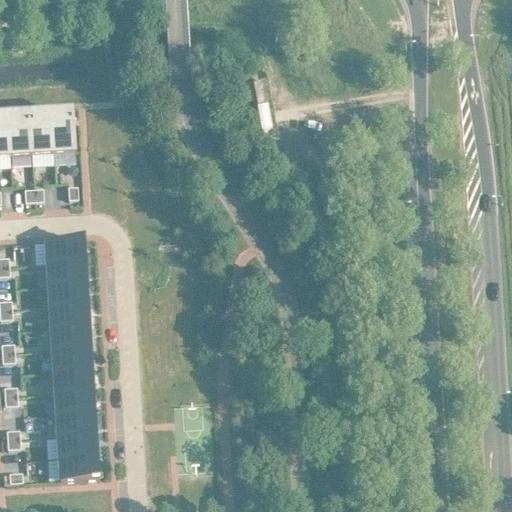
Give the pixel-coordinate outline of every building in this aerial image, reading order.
[(257,81),(262,105),(272,103),(267,79),(257,81)] [(262,105),(266,129),(276,127),(273,109),(272,103),(262,105)] [(78,115),(55,116),(58,154),(80,153),(78,115)] [(58,154),(55,116),(34,117),(36,156),(58,154)] [(34,117),(12,119),(14,157),(36,156),(34,117)] [(0,119),(0,157),(14,157),(12,119),(0,119)] [(85,187),(76,187),(76,200),(86,200),(85,187)] [(48,189),(38,190),(39,203),(49,202),(48,189)] [(39,203),(38,190),(28,190),(29,203),(39,203)] [(50,243),(52,266),(90,264),(89,241),(50,243)] [(1,259),(2,269),(15,268),(14,259),(1,259)] [(52,266),(53,288),(91,285),(90,264),(52,266)] [(15,268),(2,269),(2,279),(15,278),(15,268)] [(91,285),(53,288),(54,309),(93,307),(91,285)] [(4,312),(18,311),(17,302),(4,302),(4,312)] [(54,309),(55,331),(94,328),(93,307),(54,309)] [(18,321),(18,311),(4,312),(5,322),(18,321)] [(55,331),(57,352),(95,350),(94,328),(55,331)] [(7,346),(7,355),(20,355),(20,345),(7,346)] [(95,350),(57,352),(58,374),(97,372),(95,350)] [(20,355),(7,355),(8,365),(21,364),(20,355)] [(58,374),(59,395),(98,393),(97,372),(58,374)] [(9,389),(10,398),(23,398),(22,388),(9,389)] [(98,393),(59,395),(61,417),(99,415),(98,393)] [(23,398),(10,398),(10,408),(23,407),(23,398)] [(100,436),(99,415),(61,417),(62,439),(100,436)] [(12,442),(25,441),(25,431),(12,432),(12,442)] [(100,436),(62,439),(63,460),(102,458),(100,436)] [(26,451),(25,441),(12,442),(13,451),(26,451)] [(103,481),(102,458),(63,460),(65,483),(103,481)] [(27,474),(14,475),(15,485),(28,484),(27,474)]
